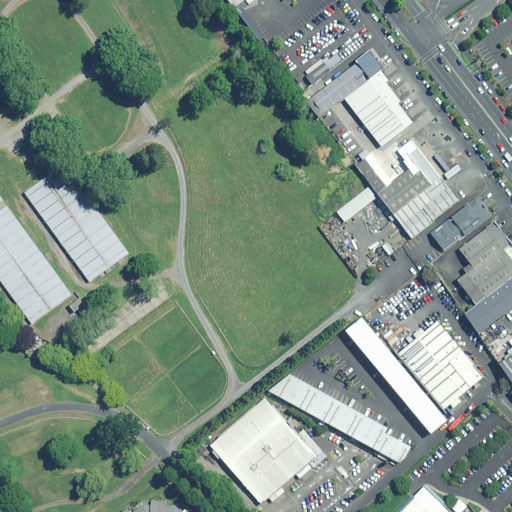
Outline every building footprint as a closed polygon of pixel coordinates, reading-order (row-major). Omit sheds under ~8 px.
[(324,62),(322,60),(307,72),(308,74),(305,77),(312,85),(342,61),(336,53),(324,62)] [(378,70),(365,54),(305,99),(318,116),(378,70)] [(398,103),(377,77),(344,102),(378,149),(409,126),(394,106),(398,103)] [(367,155),(352,166),(406,236),(453,201),(407,141),(391,153),(404,170),(388,182),(367,155)] [(457,164),(444,174),(448,180),(461,170),(457,164)] [(62,165),(23,192),(86,282),(124,255),(62,165)] [(373,198),(365,188),(333,212),(341,223),(373,198)] [(485,216),(472,199),(426,234),(440,251),(485,216)] [(67,295),(4,204),(0,206),(0,282),(28,322),(67,295)] [(474,305),(511,276),(511,241),(510,243),(494,222),(458,250),(469,264),(462,269),(466,274),(456,281),(474,305)] [(394,252),(387,243),(382,246),(389,255),(394,252)] [(403,247),(409,254),(414,250),(408,243),(403,247)] [(409,254),(403,247),(381,264),(386,272),(409,254)] [(511,308),(511,276),(462,314),(478,334),(511,308)] [(391,277),(383,284),(387,289),(395,282),(391,277)] [(77,311),(85,305),(80,298),(69,306),(74,312),(77,311)] [(85,305),(77,311),(84,321),(93,315),(85,305)] [(443,422),(357,319),(341,333),(426,436),(443,422)] [(481,377),(434,320),(391,355),(439,412),(481,377)] [(392,346),(399,339),(396,336),(404,330),(401,327),(386,339),(392,346)] [(511,350),(492,366),(511,391),(511,350)] [(286,376),(267,393),(395,464),(407,449),(381,432),(383,429),(286,376)] [(298,476),(323,454),(295,422),(288,428),(261,398),(207,446),(257,503),(294,471),(298,476)] [(451,511),(424,485),(397,511),(451,511)] [(462,511),(468,507),(459,499),(450,508),(454,511),(462,511)] [(193,511),(191,510),(189,511),(182,511),(175,506),(167,506),(167,502),(160,501),(145,501),(143,506),(133,511),(129,511),(128,509),(123,511),(193,511)]
